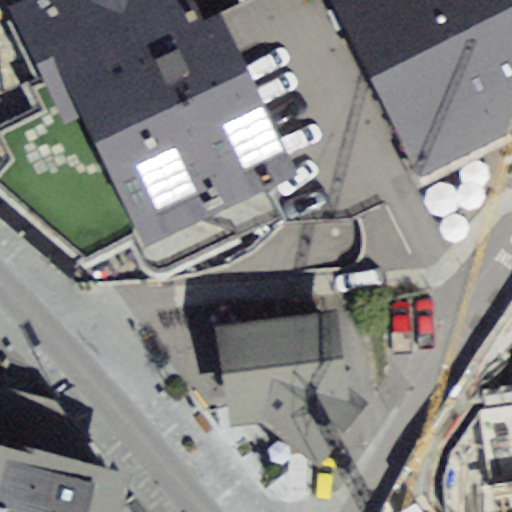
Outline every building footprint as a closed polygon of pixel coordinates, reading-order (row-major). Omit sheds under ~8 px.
[(0,157),(5,164),(0,166),(0,214),(79,279),(132,259),(142,279),(279,226),(267,200),(287,185),(190,0),(10,0),(0,5),(0,43),(35,119),(0,132),(0,157)] [(511,0),(300,0),(392,187),(511,125),(511,0)] [(324,318),(196,332),(211,433),(249,429),(310,473),(356,409),(332,393),(324,318)] [(511,511),(511,354),(463,362),(467,391),(427,397),(444,511),(511,511)] [(0,511),(127,511),(104,481),(41,404),(0,394),(0,511)]
